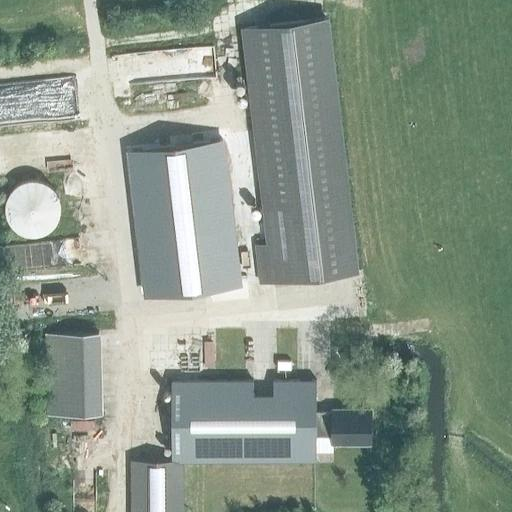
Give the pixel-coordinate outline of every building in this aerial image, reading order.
[(358,271),(328,16),(242,26),(268,242),(255,244),(259,283),(358,271)] [(229,139),(124,152),(141,296),(246,284),(229,139)] [(13,179),(12,229),(59,230),(60,180),(13,179)] [(78,264),(77,241),(30,241),(30,264),(78,264)] [(105,327),(48,329),(51,411),(107,409),(105,327)] [(252,377),(171,377),(171,457),(163,459),(131,461),(130,511),(182,511),(182,461),(182,457),(315,457),(315,435),(331,435),(331,445),(370,445),(371,413),(331,413),(315,413),(315,377),(272,377),(272,391),(252,391),(252,377)]
